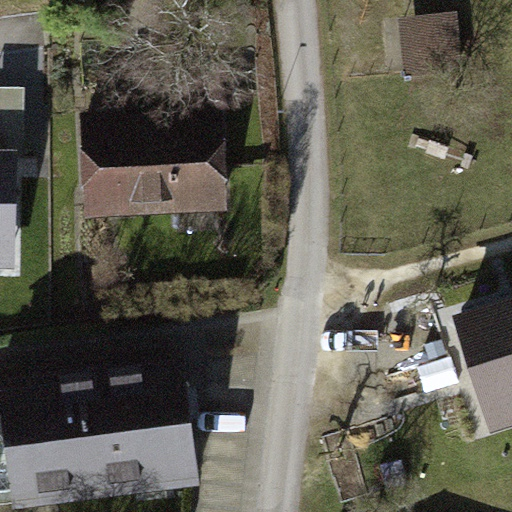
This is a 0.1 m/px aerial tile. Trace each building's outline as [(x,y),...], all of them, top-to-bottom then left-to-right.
[(448,13),(392,21),(400,81),(456,73),(448,13)] [(0,80),(0,103),(2,131),(34,129),(31,79),(0,80)] [(215,107),(68,114),(73,219),(220,213),(215,107)] [(15,154),(0,153),(0,250),(15,251),(15,154)] [(511,288),(454,306),(491,427),(511,420),(511,288)] [(176,357),(0,381),(0,508),(194,481),(176,357)]
